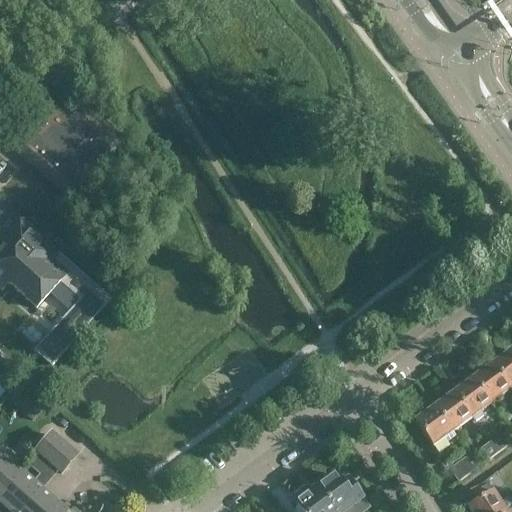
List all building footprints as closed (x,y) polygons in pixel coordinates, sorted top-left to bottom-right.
[(33,130),(14,151),(30,165),(31,163),(72,200),(122,145),(119,142),(66,91),(31,129),(33,130)] [(29,303),(32,303),(31,309),(38,315),(47,305),(45,302),(59,286),(62,270),(53,261),(52,248),(24,223),(15,223),(2,238),(2,245),(7,249),(0,257),(0,289),(3,292),(9,285),(29,303)] [(511,352),(493,367),(511,393),(511,352)] [(511,393),(493,367),(473,382),(492,406),(510,393),(511,395),(511,393)] [(492,406),(473,382),(454,396),(472,420),(492,406)] [(472,420),(454,396),(435,410),(453,435),(472,420)] [(453,435),(435,410),(415,425),(433,450),(453,435)] [(61,476),(76,459),(51,437),(36,454),(61,476)] [(480,451),(489,462),(507,449),(499,438),(480,451)] [(0,505),(26,476),(0,453),(0,505)] [(450,474),(459,485),(479,469),(471,458),(450,474)] [(26,476),(0,505),(0,511),(53,511),(59,506),(26,476)] [(334,478),(318,490),(333,511),(349,511),(351,510),(352,511),(357,511),(365,507),(362,503),(362,502),(348,483),(342,488),(334,478)] [(307,490),(296,498),(300,504),(295,507),(298,511),(333,511),(318,490),(311,495),(307,490)] [(493,494),(483,501),(476,490),(463,499),(470,509),(469,510),(470,511),(509,511),(511,511),(511,499),(508,502),(507,501),(500,506),(493,494)]
